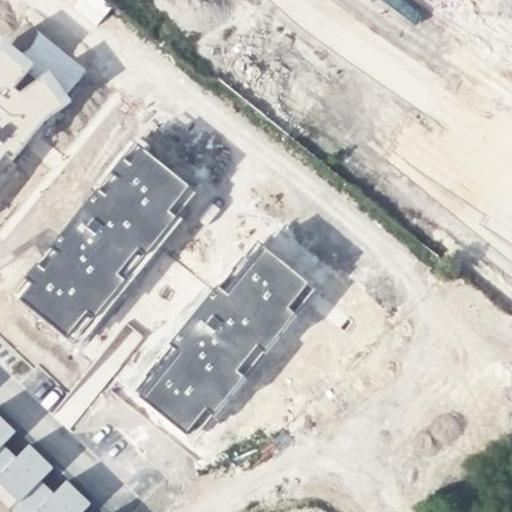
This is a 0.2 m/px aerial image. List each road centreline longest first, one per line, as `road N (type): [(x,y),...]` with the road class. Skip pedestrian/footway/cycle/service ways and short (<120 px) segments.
road 1 (unknown): [(121,65),(88,180),(73,200),(199,295),(274,364)]
road 2 (residential): [(0,386),(128,511)]
